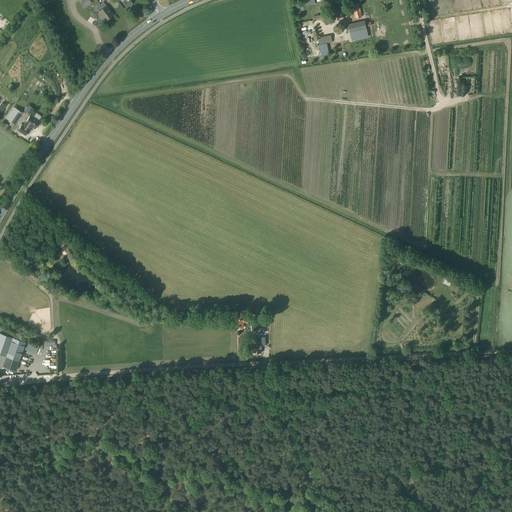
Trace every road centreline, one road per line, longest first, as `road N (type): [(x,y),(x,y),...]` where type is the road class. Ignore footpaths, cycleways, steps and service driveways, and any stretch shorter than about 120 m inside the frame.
road 1 (track): [(54,377),(495,351)]
road 2 (primary): [(0,215),(103,63),(159,15)]
road 3 (track): [(305,98),(428,110),(476,96)]
road 4 (track): [(264,363),(319,499),(339,511)]
